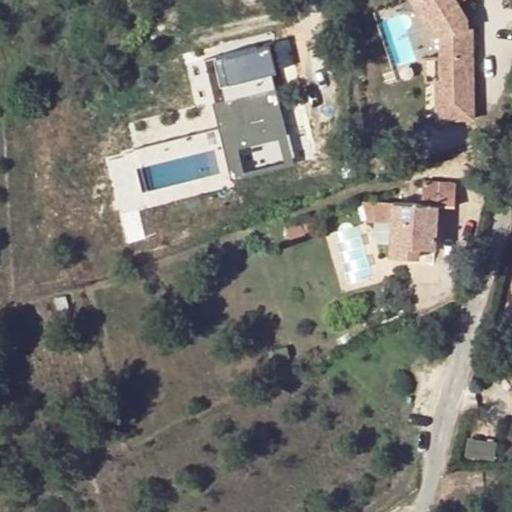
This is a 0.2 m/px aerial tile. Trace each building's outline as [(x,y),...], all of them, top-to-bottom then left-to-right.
[(406,0),(423,27),(429,24),(421,8),(431,1),(430,0),(406,0)] [(454,0),(432,0),(431,1),(421,8),(429,24),(441,42),(440,62),(437,83),(435,83),(437,123),(474,124),(472,31),(466,31),(466,20),(454,0)] [(256,48),(265,85),(273,83),(264,46),(256,48)] [(256,48),(222,57),(232,98),(225,99),(236,144),(277,134),(272,113),(280,112),(273,83),(265,85),(256,48)] [(222,57),(215,58),(225,99),(232,98),(222,57)] [(435,83),(437,83),(440,62),(425,61),(425,83),(435,83)] [(280,112),(272,113),(277,134),(236,144),(225,99),(213,103),(224,147),(231,178),(292,164),(285,133),(280,112)] [(460,184),(425,181),(423,205),(393,203),(392,225),(390,255),(421,258),(422,248),(437,249),(441,207),(458,208),(460,184)] [(393,203),(377,203),(375,224),(392,225),(393,203)] [(292,230),(284,233),(288,244),(304,239),(303,235),(315,232),(311,223),(292,230)] [(65,298),(55,300),(58,310),(68,307),(65,298)]
